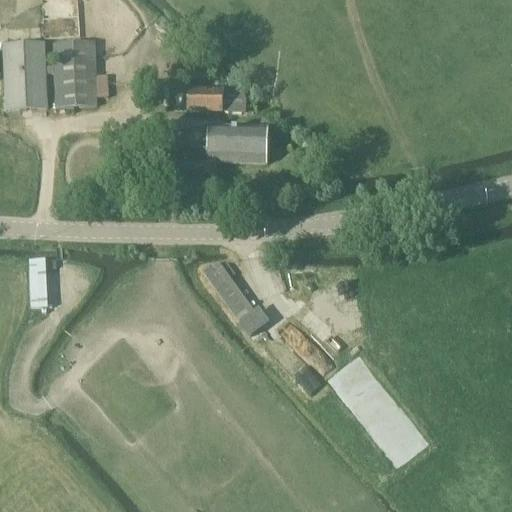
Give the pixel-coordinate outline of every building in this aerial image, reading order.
[(107,78),(95,78),(93,44),(53,46),(56,111),(97,109),(96,100),(109,100),(107,78)] [(4,48),(5,113),(47,111),(44,46),(4,48)] [(170,113),(235,117),(236,96),(172,90),(170,113)] [(267,166),(268,130),(207,128),(207,137),(178,136),(177,143),(175,183),(217,185),(217,166),(267,166)] [(29,262),(30,312),(47,311),(46,262),(29,262)] [(202,274),(239,325),(250,317),(214,266),(202,274)]
